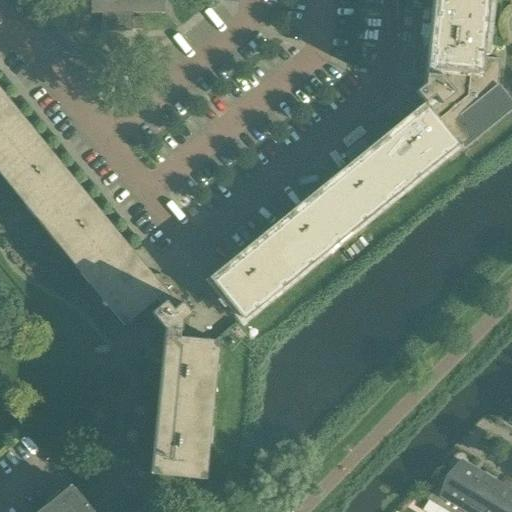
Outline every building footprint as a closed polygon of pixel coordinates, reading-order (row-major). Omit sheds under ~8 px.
[(101,13),(101,32),(131,32),(131,30),(143,30),(142,18),(132,18),(132,13),(164,13),(163,0),(90,0),(91,13),(101,13)] [(422,51),(418,88),(413,92),(426,108),(212,282),(241,318),(459,141),(462,145),(494,119),(500,59),(478,58),(483,0),(437,0),(432,52),(422,51)] [(157,275),(150,282),(0,98),(0,171),(125,325),(134,317),(143,328),(140,330),(149,341),(152,339),(155,343),(168,345),(155,475),(201,479),(215,340),(187,337),(189,313),(180,302),(157,275)] [(447,511),(458,511),(480,476),(461,464),(451,481),(446,478),(426,499),(447,511)] [(483,511),(499,487),(480,476),(458,511),(483,511)] [(508,511),(511,506),(511,494),(499,487),(483,511),(508,511)] [(92,511),(74,489),(45,511),(92,511)]
